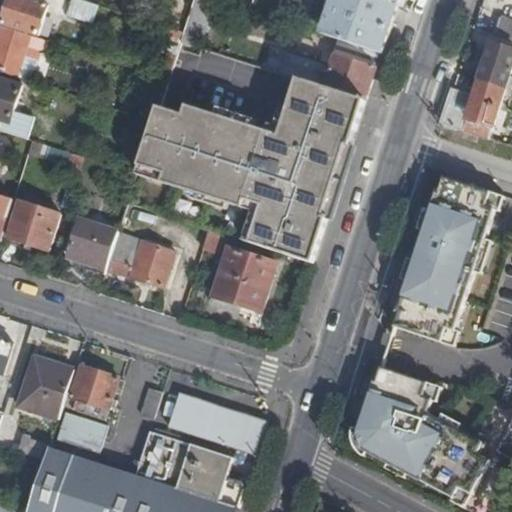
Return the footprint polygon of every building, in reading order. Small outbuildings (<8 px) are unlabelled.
[(51,6),(33,0),(12,0),(5,23),(40,35),(51,6)] [(84,0),(71,0),(67,14),(93,22),(99,5),(84,0)] [(183,43),(191,44),(205,0),(196,0),(186,33),(183,42),(183,43)] [(257,0),(254,11),(277,19),(282,0),(257,0)] [(355,18),(347,42),(386,54),(401,7),(386,2),(380,0),(361,0),(359,7),(347,3),(343,14),(355,18)] [(313,17),(309,30),(336,38),(340,25),(313,17)] [(496,35),(511,39),(511,21),(501,18),(496,35)] [(27,55),(39,60),(42,52),(46,42),(33,37),(4,27),(0,37),(0,68),(20,76),(27,55)] [(162,36),(183,43),(183,42),(186,33),(166,27),(162,36)] [(168,90),(176,92),(191,44),(183,43),(171,80),(168,90)] [(481,83),(506,91),(511,73),(511,50),(494,45),(481,83)] [(308,81),(315,60),(293,52),(286,75),(302,79),(308,81)] [(339,54),(335,66),(328,87),(369,101),(380,68),(339,54)] [(33,79),(39,60),(27,55),(20,76),(33,79)] [(335,66),(315,60),(308,81),(328,87),(335,66)] [(0,129),(29,139),(34,121),(15,114),(24,85),(0,77),(0,129)] [(162,107),(168,90),(171,80),(159,77),(151,103),(146,120),(157,123),(162,107)] [(308,81),(302,79),(284,136),(191,105),(189,115),(162,107),(157,123),(140,175),(263,215),(254,243),(315,264),(369,101),(328,87),(308,81)] [(455,90),(443,125),(489,140),(492,129),(494,128),(506,91),(481,83),(476,96),(455,90)] [(146,120),(151,103),(121,95),(116,110),(133,116),(146,120)] [(116,110),(106,107),(103,115),(110,118),(108,124),(128,131),(133,116),(116,110)] [(69,170),(82,174),(87,158),(75,154),(69,170)] [(120,181),(137,186),(140,175),(124,170),(120,181)] [(400,314),(396,328),(443,344),(448,330),(456,332),(496,211),(488,208),(493,194),(445,178),(440,192),(438,191),(398,313),(400,314)] [(16,200),(0,194),(0,235),(4,237),(16,200)] [(64,218),(21,204),(9,242),(52,255),(64,218)] [(121,234),(122,232),(85,219),(72,258),(110,270),(121,234)] [(231,236),(212,230),(205,250),(224,256),(231,236)] [(178,253),(121,234),(110,270),(166,288),(178,253)] [(281,265),(232,249),(216,297),(266,313),(281,265)] [(0,386),(2,387),(15,347),(0,342),(0,386)] [(69,398),(78,372),(37,359),(23,403),(48,412),(47,416),(62,422),(66,409),(69,398)] [(430,384),(383,368),(378,383),(375,382),(359,430),(358,433),(365,451),(372,455),(466,510),(492,462),(480,455),(485,445),(430,414),(434,401),(426,399),(430,384)] [(75,400),(69,398),(66,409),(87,415),(86,416),(109,423),(113,409),(118,411),(120,403),(116,401),(122,382),(84,370),(75,400)] [(157,422),(166,395),(153,392),(144,418),(157,422)] [(262,457),(273,424),(184,396),(173,429),(262,457)] [(48,412),(23,403),(21,408),(47,416),(48,412)] [(103,454),(112,427),(68,413),(59,440),(103,454)] [(358,433),(359,430),(358,431),(355,434),(354,440),(354,445),(355,448),(359,453),(363,455),(367,456),(372,455),(365,451),(358,433)] [(147,454),(252,487),(253,484),(232,478),(238,460),(154,433),(147,454)] [(53,450),(53,448),(26,440),(21,454),(49,462),(53,450)] [(71,445),(56,440),(53,448),(53,450),(68,454),(71,445)] [(68,454),(104,466),(107,456),(71,445),(68,454)] [(243,511),(249,496),(252,487),(147,454),(139,477),(104,466),(68,454),(53,450),(49,462),(44,476),(33,510),(32,511),(243,511)] [(33,472),(22,506),(33,510),(44,476),(33,472)] [(22,506),(0,499),(0,511),(32,511),(33,510),(22,506)]
